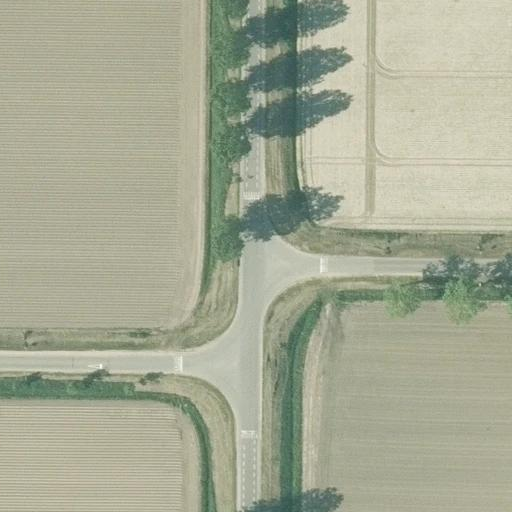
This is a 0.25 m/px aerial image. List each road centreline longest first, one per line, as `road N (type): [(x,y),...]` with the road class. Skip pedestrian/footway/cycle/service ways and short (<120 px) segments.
road 1 (unclassified): [(252,0),(250,266)]
road 2 (unclassified): [(511,268),(250,266)]
road 3 (unclassified): [(249,366),(0,363)]
road 4 (unclassified): [(249,366),(247,511)]
